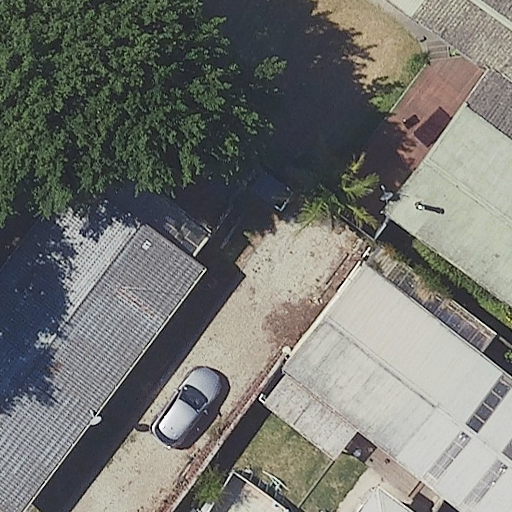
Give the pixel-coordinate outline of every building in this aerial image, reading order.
[(511,63),(511,0),(390,0),(500,80),(511,63)] [(511,136),(455,93),(375,199),(511,302),(511,136)] [(73,163),(0,259),(0,504),(9,511),(200,258),(73,163)] [(498,511),(511,495),(511,378),(356,256),(273,361),(465,511),(498,511)] [(423,511),(368,471),(337,511),(423,511)]
